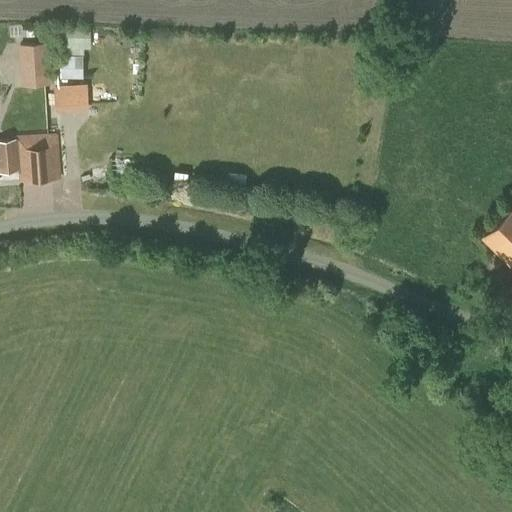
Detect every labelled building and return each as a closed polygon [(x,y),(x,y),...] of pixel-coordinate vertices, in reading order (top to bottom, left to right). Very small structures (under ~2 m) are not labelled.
[(90,26),(63,26),(63,47),(90,47),(90,26)] [(60,77),(83,77),(83,55),(60,55),(60,77)] [(47,63),(21,65),(22,84),(48,82),(47,63)] [(53,81),(55,105),(87,103),(86,85),(72,86),(72,79),(53,81)] [(18,137),(18,138),(19,153),(20,180),(60,178),(57,134),(18,137)] [(0,153),(19,153),(18,138),(0,138),(0,153)] [(511,204),(481,236),(511,266),(511,204)]
